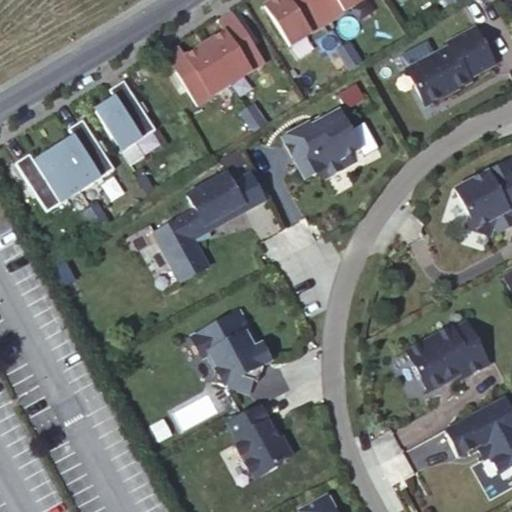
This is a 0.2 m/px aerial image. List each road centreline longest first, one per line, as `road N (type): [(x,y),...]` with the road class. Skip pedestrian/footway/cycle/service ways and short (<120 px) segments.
road 1 (residential): [(373,511),(349,465),(332,389),(342,284),(405,178),(457,136),(511,110)]
road 2 (secondary): [(0,107),(173,0)]
